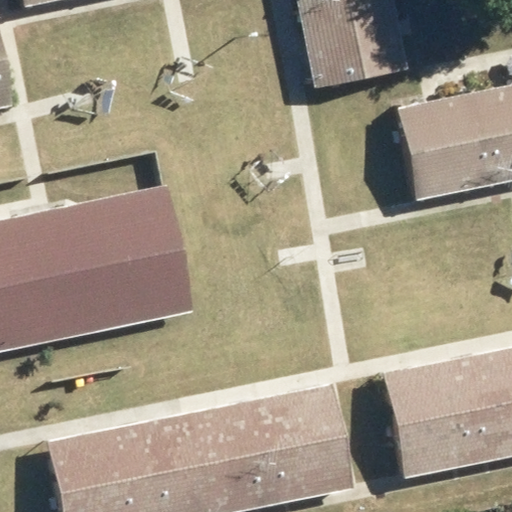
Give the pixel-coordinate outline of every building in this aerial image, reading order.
[(382,0),(288,0),(306,83),(395,65),(382,0)] [(511,82),(386,108),(404,199),(511,177),(511,82)] [(158,182),(0,216),(0,346),(185,307),(158,182)] [(511,341),(373,370),(395,477),(511,452),(511,341)] [(323,382),(36,441),(50,511),(233,511),(346,489),(323,382)]
